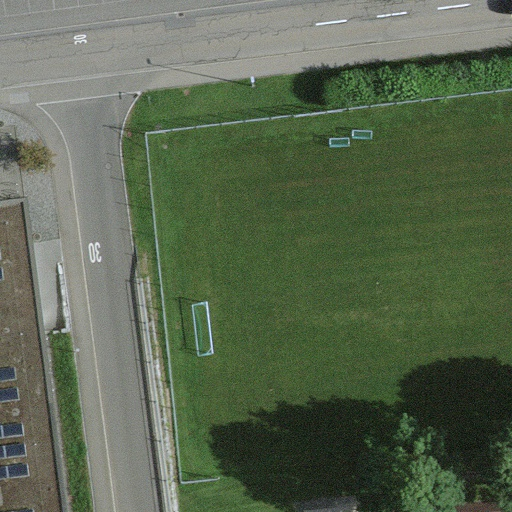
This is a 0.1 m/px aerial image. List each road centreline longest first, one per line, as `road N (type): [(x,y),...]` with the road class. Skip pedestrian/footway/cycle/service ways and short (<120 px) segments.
road 1 (residential): [(143,511),(83,56)]
road 2 (residential): [(511,0),(83,56)]
